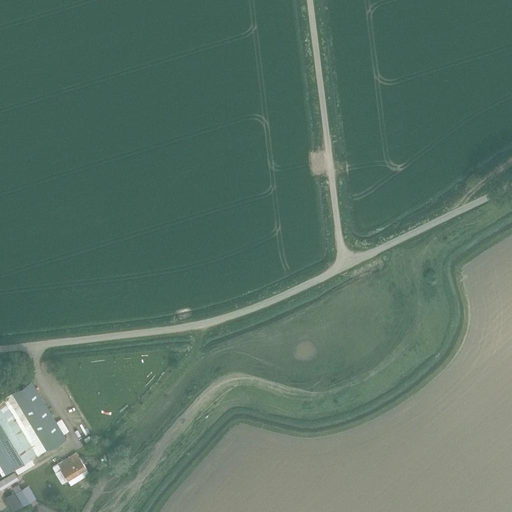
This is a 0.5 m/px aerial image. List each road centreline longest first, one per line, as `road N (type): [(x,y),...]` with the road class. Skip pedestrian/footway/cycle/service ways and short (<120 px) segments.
road 1 (unclassified): [(0,352),(198,325),(344,266)]
road 2 (unclassified): [(344,266),(311,0)]
road 3 (unclassified): [(344,266),(511,185)]
